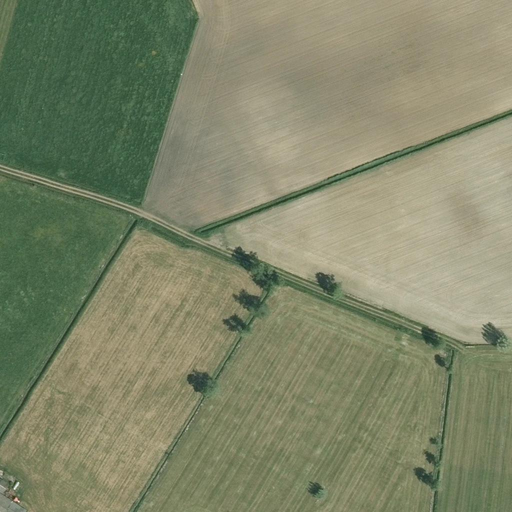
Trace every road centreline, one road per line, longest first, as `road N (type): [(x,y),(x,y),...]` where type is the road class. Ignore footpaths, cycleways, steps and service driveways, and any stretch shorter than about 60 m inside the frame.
road 1 (track): [(0,168),(140,212),(453,345)]
road 2 (track): [(407,326),(302,511)]
